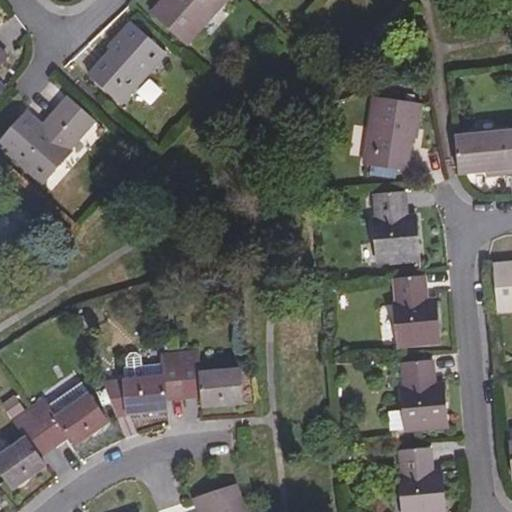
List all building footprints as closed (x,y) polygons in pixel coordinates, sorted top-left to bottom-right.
[(171,0),(167,5),(163,2),(153,14),(188,45),(227,0),(171,0)] [(114,51),(91,77),(123,104),(168,53),(133,22),(121,36),(125,39),(114,51)] [(110,48),(114,51),(125,39),(121,36),(110,48)] [(0,65),(8,56),(0,48),(0,65)] [(419,121),(422,104),(377,97),(367,161),(407,168),(412,138),(415,121),(419,121)] [(49,130),(29,113),(1,145),(45,183),(73,151),(71,149),(95,121),(70,98),(55,115),(59,118),(49,130)] [(508,131),(457,136),(461,171),(487,169),(511,167),(511,172),(511,171),(511,142),(510,143),(508,131)] [(376,219),(380,261),(421,258),(418,216),(406,217),(406,210),(408,210),(407,193),(377,195),(379,219),(376,219)] [(511,309),(511,263),(497,265),(501,310),(511,309)] [(400,346),(441,343),(438,300),(426,301),(425,293),(428,293),(427,278),(397,280),(399,304),(397,304),(400,346)] [(393,303),(383,303),(384,346),(395,346),(393,303)] [(125,381),(128,416),(170,412),(169,400),(202,397),(203,409),(246,404),(243,369),(203,373),(201,351),(162,355),(164,377),(125,381)] [(407,430),(449,427),(446,385),(433,386),(432,379),(436,378),(435,363),(405,365),(407,389),(404,389),(407,430)] [(27,438),(0,456),(0,468),(14,489),(49,465),(43,457),(72,437),(77,446),(111,423),(92,395),(59,417),(47,398),(15,420),(27,438)] [(433,450),(402,452),(404,477),(401,477),(404,511),(447,511),(444,473),(431,474),(431,466),(434,466),(433,450)] [(246,511),(237,485),(196,500),(200,511),(246,511)]
